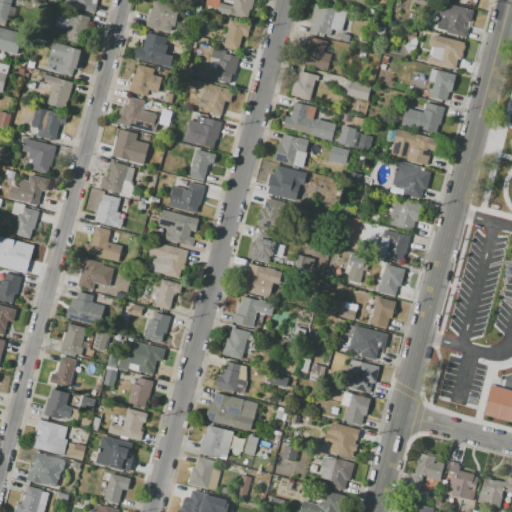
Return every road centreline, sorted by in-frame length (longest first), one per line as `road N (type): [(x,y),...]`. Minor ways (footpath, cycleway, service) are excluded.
road 1 (residential): [(149,511),(285,0)]
road 2 (residential): [(0,465),(123,0)]
road 3 (tertiary): [(375,511),(497,55)]
